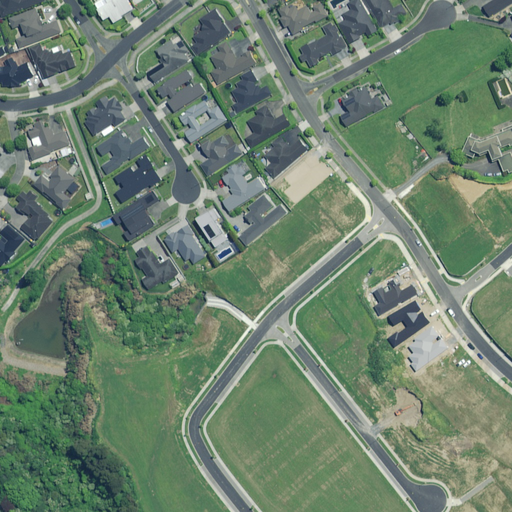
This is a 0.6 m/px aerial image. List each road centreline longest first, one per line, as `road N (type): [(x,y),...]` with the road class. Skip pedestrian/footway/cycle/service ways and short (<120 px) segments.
road 1 (residential): [(271,318),(409,488),(431,498)]
road 2 (residential): [(271,318),(193,426),(247,511)]
road 3 (residential): [(301,98),(443,14)]
road 4 (residential): [(391,214),(271,318)]
road 5 (residential): [(111,60),(180,165),(186,190)]
road 6 (tertiary): [(301,98),(391,214)]
